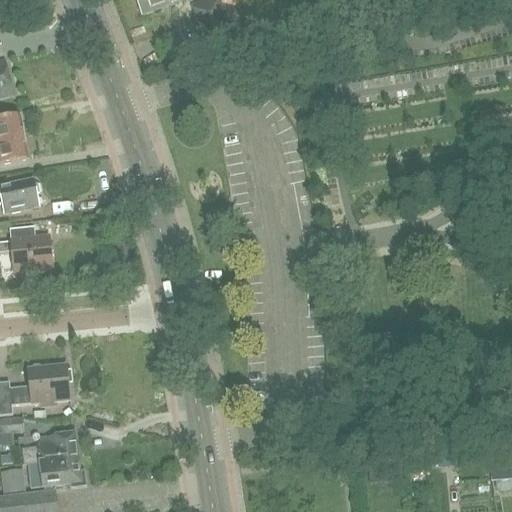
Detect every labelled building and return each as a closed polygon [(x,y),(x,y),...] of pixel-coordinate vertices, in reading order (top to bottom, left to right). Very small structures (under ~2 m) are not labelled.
[(135,0),(142,16),(171,5),(170,1),(173,0),(135,0)] [(226,25),(216,0),(204,0),(192,5),(203,34),(200,35),(208,54),(236,43),(228,24),(226,25)] [(0,100),(14,97),(5,63),(0,64),(0,100)] [(0,144),(24,140),(20,118),(0,121),(0,144)] [(24,140),(0,144),(0,166),(28,161),(24,140)] [(39,195),(37,186),(33,185),(32,182),(0,188),(0,204),(1,204),(3,216),(38,209),(35,196),(39,195)] [(0,254),(11,253),(13,274),(52,270),(49,239),(35,241),(34,229),(9,232),(11,243),(0,244),(0,240),(3,241),(2,232),(0,232),(0,254)] [(10,404),(0,404),(0,418),(12,418),(11,409),(40,406),(54,405),(70,403),(66,369),(42,371),(42,369),(39,367),(33,368),(31,370),(31,372),(27,372),(29,389),(9,391),(10,404)] [(0,437),(24,435),(22,420),(0,421),(0,437)] [(61,468),(78,466),(74,435),(38,439),(38,438),(38,437),(37,436),(36,436),(34,436),(33,437),(32,438),(32,439),(32,440),(33,441),(33,442),(35,443),(36,443),(37,449),(20,451),(22,466),(27,466),(27,467),(61,463),(61,468)] [(511,454),(491,455),(491,476),(495,482),(496,491),(500,494),(510,493),(511,490),(511,454)] [(61,463),(27,467),(30,490),(71,486),(71,490),(86,489),(85,473),(78,473),(78,466),(61,468),(61,463)] [(4,496),(25,493),(22,471),(1,474),(4,496)] [(57,511),(56,493),(0,499),(0,511),(57,511)]
